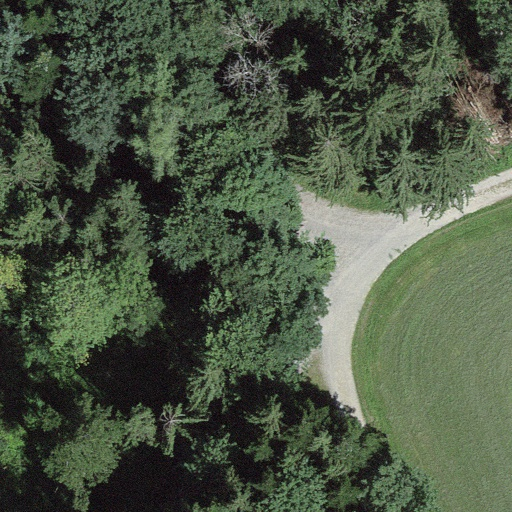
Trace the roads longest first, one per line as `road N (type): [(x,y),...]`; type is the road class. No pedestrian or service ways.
road 1 (track): [(149,0),(275,197),(356,266)]
road 2 (track): [(390,511),(333,368),(331,337),(356,266)]
road 3 (track): [(331,337),(176,511)]
road 4 (track): [(511,192),(396,233),(356,266)]
